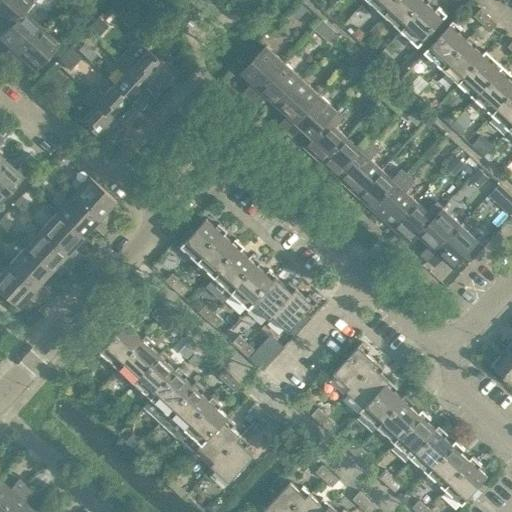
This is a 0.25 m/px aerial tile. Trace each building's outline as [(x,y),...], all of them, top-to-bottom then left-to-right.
[(30,0),(0,0),(0,20),(0,34),(22,10),(23,10),(32,1),(30,0)] [(220,0),(193,0),(215,18),(227,5),(220,0)] [(369,0),(385,14),(397,0),(369,0)] [(397,0),(385,14),(402,30),(426,2),(428,3),(430,0),(397,0)] [(435,10),(428,3),(426,2),(402,30),(419,45),(447,15),(439,7),(435,10)] [(481,8),(474,16),(481,22),(488,15),(481,8)] [(22,10),(0,34),(0,37),(9,46),(1,55),(7,62),(40,26),(23,10),(22,10)] [(488,15),(481,22),(491,31),(497,24),(488,15)] [(322,20),(314,28),(322,36),(330,27),(322,20)] [(425,51),(442,67),(467,40),(466,39),(458,31),(462,28),(453,20),(425,51)] [(40,26),(7,62),(14,68),(23,59),(34,69),(58,43),(40,26)] [(469,35),(466,39),(467,40),(442,67),(459,82),(484,55),(483,54),(475,47),(478,43),(469,35)] [(77,50),(90,61),(96,53),(84,42),(77,50)] [(244,91),(251,97),(284,61),(266,45),(242,71),(253,81),(244,91)] [(126,50),(119,57),(155,90),(172,72),(145,48),(135,59),(126,50)] [(486,50),(483,54),(484,55),(459,82),(476,98),(501,70),(499,69),(503,66),(495,59),(486,50)] [(155,90),(119,57),(113,64),(122,73),(113,84),(139,108),(155,90)] [(284,61),(251,97),(258,104),(267,94),(278,104),(302,78),(284,61)] [(503,66),(499,69),(501,70),(476,98),(492,113),(511,91),(511,80),(509,78),(511,74),(503,66)] [(302,78),(278,104),(288,114),(280,123),(287,130),(319,94),(302,78)] [(139,108),(113,84),(103,94),(93,86),(87,93),(123,125),(139,108)] [(390,88),(381,97),(399,113),(407,104),(390,88)] [(511,91),(492,113),(509,129),(511,125),(511,91)] [(123,125),(87,93),(81,100),(90,108),(80,119),(106,144),(123,125)] [(319,94),(287,130),(293,136),(302,127),(312,136),(313,137),(337,110),(319,94)] [(337,110),(313,137),(312,136),(304,146),(322,162),(346,136),(335,126),(344,116),(337,110)] [(414,110),(408,116),(417,124),(423,118),(414,110)] [(346,136),(322,162),(340,178),(372,143),(365,136),(357,146),(346,136)] [(481,136),(472,146),(485,157),(493,147),(481,136)] [(372,143),(340,178),(357,195),(381,168),(371,158),(379,149),(372,143)] [(4,159),(0,163),(0,199),(31,167),(23,160),(15,169),(4,159)] [(381,168),(357,195),(375,211),(408,175),(401,169),(392,178),(381,168)] [(45,169),(28,186),(33,191),(50,173),(45,169)] [(479,169),(471,178),(479,186),(487,177),(479,169)] [(408,175),(375,211),(393,227),(417,201),(406,191),(415,181),(408,175)] [(89,176),(72,194),(108,227),(114,220),(105,212),(115,200),(89,176)] [(500,183),(489,195),(501,206),(511,194),(500,183)] [(108,227),(72,194),(56,212),(82,236),(92,225),(102,234),(108,227)] [(417,201),(393,227),(411,244),(419,234),(443,207),(436,201),(427,211),(417,201)] [(443,207),(419,234),(430,244),(421,253),(428,259),(461,224),(443,207)] [(82,236),(56,212),(40,230),(75,262),(82,256),(72,247),(82,236)] [(182,245),(199,261),(224,234),(225,235),(228,231),(219,223),(216,226),(207,218),(182,245)] [(461,224),(428,259),(435,266),(443,256),(455,267),(468,252),(474,258),(485,246),(461,224)] [(75,262),(40,230),(23,247),(50,271),(60,261),(69,269),(75,262)] [(224,234),(199,261),(216,276),(241,249),(242,250),(245,246),(236,238),(233,242),(225,235),(224,234)] [(50,271),(23,247),(7,265),(43,298),(49,291),(40,282),(50,271)] [(241,249),(216,276),(232,292),(257,264),(258,265),(262,262),(253,254),(249,257),(242,250),(241,249)] [(257,264),(232,292),(250,308),(253,305),(252,304),(277,276),(269,269),(266,272),(258,265),(257,264)] [(43,298),(7,265),(0,272),(0,291),(17,307),(27,296),(36,305),(43,298)] [(172,273),(165,280),(174,288),(180,281),(172,273)] [(286,284),(277,276),(252,304),(253,305),(270,320),(273,316),(272,315),(297,288),(289,281),(286,284)] [(180,281),(174,288),(182,296),(189,288),(180,281)] [(306,296),(297,288),(272,315),(273,316),(289,331),(318,301),(309,293),(306,296)] [(206,304),(199,311),(207,319),(214,311),(206,304)] [(158,306),(151,314),(158,320),(165,313),(158,306)] [(223,319),(214,311),(207,319),(216,327),(223,319)] [(175,322),(165,313),(158,320),(168,329),(175,322)] [(101,350),(118,366),(143,339),(142,338),(134,331),(138,327),(129,320),(101,350)] [(145,334),(142,338),(143,339),(118,366),(135,382),(160,354),(159,353),(151,346),(155,343),(145,334)] [(239,335),(232,342),(242,351),(249,343),(239,335)] [(191,337),(184,345),(192,351),(199,344),(191,337)] [(334,372),(350,387),(351,388),(376,361),(367,352),(370,349),(362,341),(334,372)] [(256,350),(249,343),(242,351),(249,357),(256,350)] [(208,353),(199,344),(192,351),(201,360),(208,353)] [(511,381),(511,349),(510,350),(503,358),(499,355),(492,363),(511,381)] [(162,350),(159,353),(160,354),(135,382),(152,397),(177,370),(176,369),(168,362),(171,358),(162,350)] [(376,361),(351,388),(350,387),(347,390),(363,406),(365,407),(390,380),(381,371),(384,368),(376,361)] [(177,370),(152,397),(169,413),(194,385),(193,384),(185,377),(188,374),(179,365),(176,369),(177,370)] [(225,368),(218,375),(225,382),(232,375),(225,368)] [(242,383),(232,375),(225,382),(235,391),(242,383)] [(365,407),(363,406),(360,409),(378,426),(403,398),(402,397),(394,390),(398,387),(390,380),(365,407)] [(194,385),(169,413),(185,428),(210,401),(209,400),(202,393),(205,389),(196,381),(193,384),(194,385)] [(405,394),(402,397),(403,398),(378,426),(395,441),(420,414),(419,413),(411,406),(414,402),(405,394)] [(210,401),(185,428),(201,442),(202,443),(226,415),(218,408),(222,404),(213,396),(209,400),(210,401)] [(255,403),(248,410),(256,417),(263,410),(255,403)] [(318,407),(311,414),(318,421),(325,414),(318,407)] [(422,409),(419,413),(420,414),(395,441),(412,457),(437,429),(436,428),(428,421),(431,418),(422,409)] [(263,410),(256,417),(265,425),(272,418),(263,410)] [(325,414),(318,421),(328,430),(335,423),(325,414)] [(226,415),(202,443),(201,442),(198,446),(215,461),(215,462),(240,434),(232,427),(235,423),(226,415)] [(439,425),(436,428),(437,429),(412,457),(428,472),(454,445),(452,444),(445,437),(448,433),(439,425)] [(240,434),(215,462),(215,461),(211,465),(230,482),(255,455),(245,446),(249,442),(240,434)] [(345,445),(353,453),(360,445),(351,438),(345,445)] [(456,440),(452,444),(454,445),(428,472),(445,487),(470,460),(469,459),(462,452),(465,449),(456,440)] [(360,445),(353,453),(361,461),(368,453),(360,445)] [(472,456),(469,459),(470,460),(445,487),(463,503),(488,476),(478,468),(482,464),(472,456)] [(322,464),(315,472),(324,479),(330,472),(322,464)] [(385,469),(378,476),(387,484),(393,476),(385,469)] [(330,472),(324,479),(332,487),(339,479),(330,472)] [(402,484),(393,476),(387,484),(395,492),(402,484)] [(9,488),(0,479),(0,511),(25,485),(18,478),(9,488)] [(269,511),(293,511),(311,493),(303,486),(300,489),(290,481),(265,508),(269,511)] [(0,511),(32,511),(34,510),(23,500),(32,491),(25,485),(0,511)] [(369,500),(359,491),(352,499),(362,507),(369,500)] [(320,501),(311,493),(293,511),(324,511),(331,505),(323,497),(320,501)] [(369,500),(362,507),(366,511),(370,511),(376,507),(369,500)] [(419,500),(412,507),(417,511),(422,511),(427,507),(419,500)]
